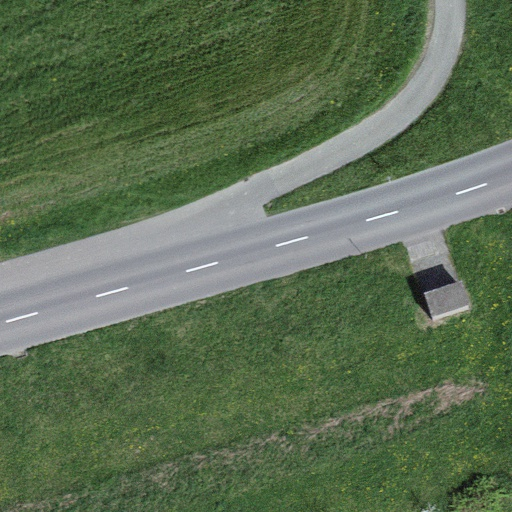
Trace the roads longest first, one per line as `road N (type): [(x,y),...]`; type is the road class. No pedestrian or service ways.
road 1 (unclassified): [(450,0),(440,61),(408,105),(232,208),(148,283)]
road 2 (secondary): [(511,175),(148,283)]
road 3 (secondary): [(148,283),(0,324)]
